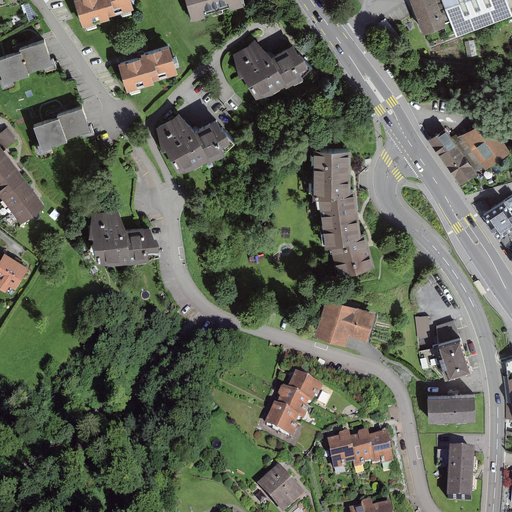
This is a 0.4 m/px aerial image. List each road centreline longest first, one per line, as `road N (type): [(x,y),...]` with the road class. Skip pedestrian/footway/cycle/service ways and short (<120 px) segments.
road 1 (residential): [(431,511),(396,385),(367,365),(215,315),(183,281),(169,200)]
road 2 (residential): [(492,511),(497,391),(482,326),(454,272),(385,194),(391,166),(413,148)]
road 3 (secondary): [(413,148),(310,0)]
road 4 (secondary): [(511,298),(413,148)]
road 5 (track): [(351,26),(396,59),(511,69)]
road 6 (residential): [(124,130),(36,0)]
